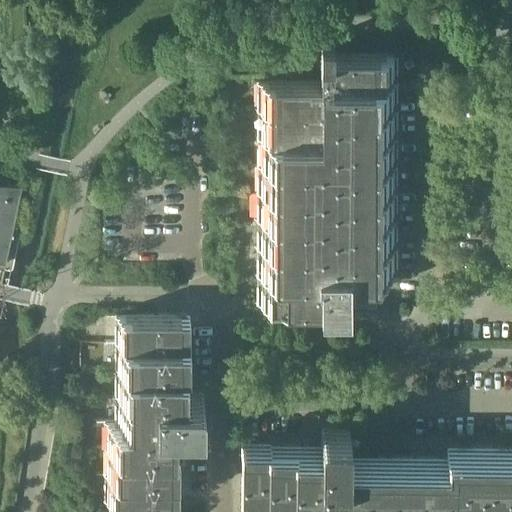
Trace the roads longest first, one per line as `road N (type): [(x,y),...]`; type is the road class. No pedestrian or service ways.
road 1 (residential): [(223,405),(395,406),(413,390),(414,361),(400,344)]
road 2 (residential): [(400,344),(224,342)]
